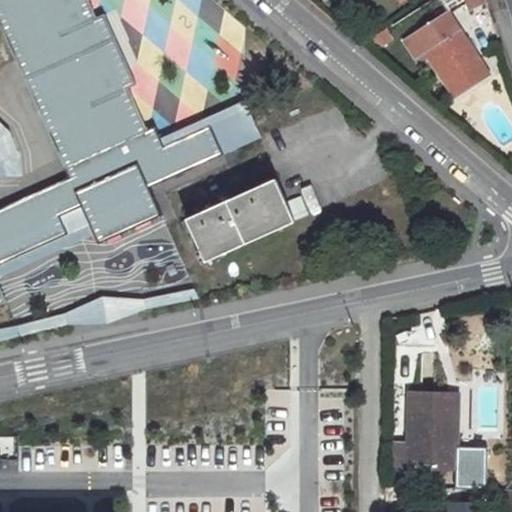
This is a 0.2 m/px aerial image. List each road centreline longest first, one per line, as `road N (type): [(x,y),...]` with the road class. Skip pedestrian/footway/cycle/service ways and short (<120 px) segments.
road 1 (tertiary): [(0,379),(511,269)]
road 2 (residential): [(511,207),(267,0)]
